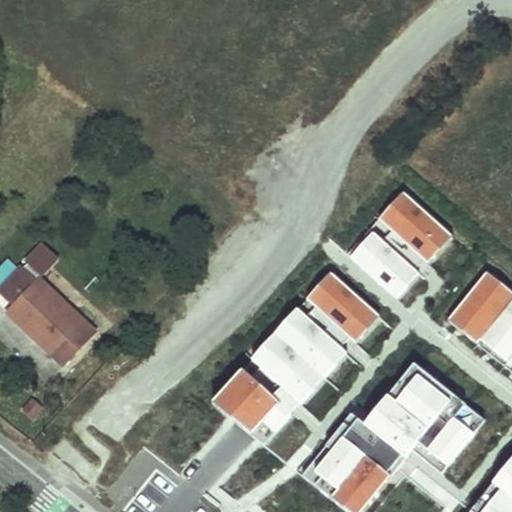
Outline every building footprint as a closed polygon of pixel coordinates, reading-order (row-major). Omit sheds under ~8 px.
[(452,238),(404,193),(349,260),(397,299),(423,267),(452,238)] [(221,288),(261,240),(237,220),(198,268),(221,288)] [(53,260),(41,250),(30,262),(42,272),(53,260)] [(39,284),(23,270),(2,292),(18,307),(11,314),(30,333),(36,327),(70,359),(96,331),(42,281),(39,284)] [(190,275),(173,298),(192,312),(209,289),(190,275)] [(379,318),(331,275),(214,404),(244,430),(262,445),(265,448),(379,318)] [(511,369),(511,295),(486,275),(449,321),(511,369)] [(70,359),(36,327),(30,333),(66,365),(70,359)] [(416,364),(371,420),(366,426),(352,416),(303,477),(345,511),(366,511),(413,454),(442,478),(487,422),(416,364)] [(179,471),(189,460),(167,439),(157,450),(179,471)] [(511,511),(511,459),(470,511),(511,511)]
